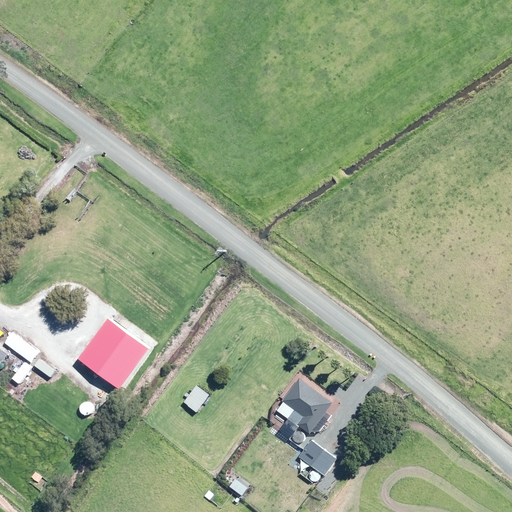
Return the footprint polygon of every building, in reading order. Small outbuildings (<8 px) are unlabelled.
[(0,346),(0,364),(1,365),(9,352),(0,346)] [(44,360),(34,371),(49,383),(58,372),(44,360)] [(333,405),(299,379),(274,413),(296,430),(300,425),(318,438),(334,416),(328,412),(333,405)] [(93,407),(67,384),(59,393),(86,416),(93,407)] [(198,415),(211,396),(197,386),(183,406),(198,415)] [(337,459),(312,440),(299,456),(313,466),(308,474),(320,482),(337,459)]
